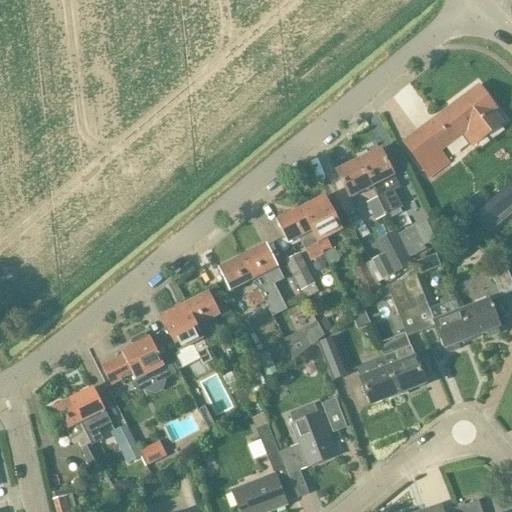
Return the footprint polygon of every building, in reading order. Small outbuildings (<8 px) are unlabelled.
[(478,87),(403,143),(430,178),(448,165),(440,153),(463,135),(472,147),(502,125),(493,112),(496,110),(478,87)] [(380,151),(358,162),(371,188),(393,177),(380,151)] [(358,162),(336,173),(350,199),(371,188),(358,162)] [(511,183),(473,217),(488,235),(511,214),(511,183)] [(392,191),(377,199),(386,217),(401,209),(392,191)] [(324,199),(300,211),(322,255),(323,255),(329,268),(338,263),(339,260),(334,250),(332,251),(327,240),(341,233),(334,220),(324,199)] [(377,199),(366,205),(375,222),(386,217),(377,199)] [(300,211),(276,223),(287,244),(299,238),(310,262),(322,255),(300,211)] [(413,227),(396,236),(408,259),(425,251),(423,248),(434,243),(430,233),(425,221),(413,227)] [(384,255),(372,261),(382,281),(394,275),(410,266),(393,235),(378,242),(384,255)] [(267,247),(243,259),(253,280),(259,292),(265,304),(272,318),(286,311),(274,286),(284,281),(277,268),(267,247)] [(435,254),(416,261),(421,273),(440,266),(435,254)] [(299,255),(284,260),(300,292),(305,301),(318,293),(314,285),(299,255)] [(243,259),(218,271),(229,292),(253,280),(243,259)] [(368,263),(352,271),(362,292),(378,284),(368,263)] [(511,284),(504,263),(489,269),(496,288),(500,297),(511,292),(511,284)] [(415,277),(401,282),(412,311),(427,305),(426,304),(415,277)] [(401,282),(387,288),(398,316),(412,311),(401,282)] [(259,292),(250,296),(256,308),(265,304),(259,292)] [(209,294),(185,306),(196,327),(220,316),(209,294)] [(489,302),(461,313),(472,339),(485,334),(487,339),(499,334),(498,329),(499,329),(489,302)] [(185,306),(161,318),(171,340),(178,353),(193,346),(203,366),(211,362),(206,350),(207,350),(201,338),(196,327),(185,306)] [(461,313),(434,323),(436,327),(444,350),(446,349),(448,354),(460,350),(458,345),(472,339),(461,313)] [(305,336),(286,346),(294,361),(325,337),(317,323),(308,328),(305,336)] [(210,334),(201,338),(207,350),(216,346),(210,334)] [(123,357),(101,369),(110,386),(132,375),(136,383),(131,385),(134,391),(140,394),(145,392),(154,395),(163,391),(166,384),(164,381),(176,375),(174,373),(156,337),(150,340),(149,339),(147,340),(146,337),(142,336),(133,341),(132,343),(134,347),(132,348),(121,353),(123,357)] [(333,340),(318,345),(332,381),(347,375),(333,340)] [(410,349),(384,359),(398,396),(425,386),(415,359),(410,349)] [(384,359),(356,370),(360,380),(370,407),(398,396),(384,359)] [(247,385),(233,394),(239,404),(253,395),(247,385)] [(94,390),(69,402),(92,447),(92,446),(100,442),(103,441),(98,431),(111,425),(104,412),(94,390)] [(69,402),(45,414),(56,436),(66,431),(71,443),(74,447),(78,445),(81,451),(80,451),(92,475),(103,469),(92,446),(92,447),(69,402)] [(263,415),(251,420),(272,470),(284,466),(276,447),(263,415)] [(286,443),(276,447),(284,466),(294,491),(298,500),(309,495),(306,487),(314,484),(308,468),(335,458),(319,415),(292,426),(300,445),(289,450),(286,443)] [(127,427),(113,433),(128,462),(141,455),(127,427)] [(274,476),(232,492),(239,511),(271,511),(286,506),(282,496),(275,476),(274,476)] [(69,491),(51,496),(52,500),(55,511),(76,511),(72,495),(70,496),(69,491)] [(480,511),(478,502),(454,510),(454,511),(480,511)]
